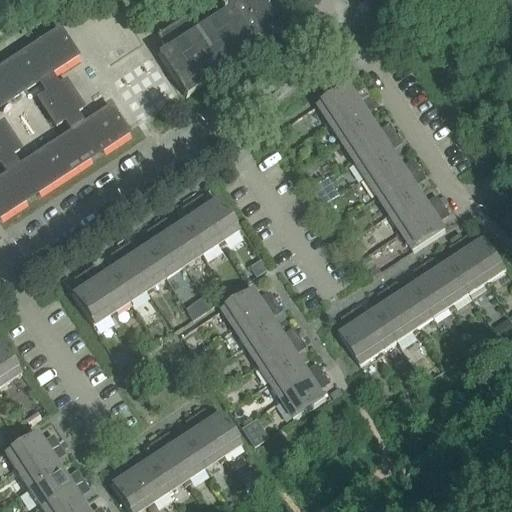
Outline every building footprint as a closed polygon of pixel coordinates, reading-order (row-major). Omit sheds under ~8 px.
[(283,33),(262,1),(261,0),(216,0),(157,38),(166,53),(158,58),(185,101),(258,54),(256,50),(283,33)] [(0,218),(127,136),(110,110),(82,128),(74,116),(82,111),(64,84),(57,89),(49,77),(77,59),(60,32),(0,70),(0,165),(7,176),(0,180),(0,218)] [(328,130),(371,102),(366,95),(356,101),(349,90),(316,111),(328,130)] [(340,148),(373,127),(365,115),(375,109),(371,102),(328,130),(340,148)] [(352,167),(395,139),(390,131),(379,138),(373,127),(340,148),(352,167)] [(363,185),(396,164),(388,152),(398,145),(395,139),(352,167),(363,185)] [(375,203),(417,175),(412,168),(402,174),(396,164),(363,185),(375,203)] [(386,221),(419,200),(411,188),(421,182),(417,175),(375,203),(386,221)] [(312,193),(323,211),(331,206),(319,188),(312,193)] [(398,239),(440,211),(436,204),(426,211),(419,200),(386,221),(398,239)] [(238,236),(217,204),(205,212),(198,201),(192,206),(220,248),(238,236)] [(202,260),(220,248),(192,206),(184,210),(191,221),(181,228),(202,260)] [(410,258),(443,237),(434,225),(445,218),(440,211),(398,239),(410,258)] [(202,260),(181,228),(169,235),(162,225),(156,229),(184,271),(202,260)] [(165,284),(184,271),(156,229),(149,234),(155,244),(144,252),(165,284)] [(506,276),(485,244),(473,251),(466,241),(460,245),(488,288),(506,276)] [(360,245),(354,249),(361,259),(367,255),(360,245)] [(470,300),(488,288),(460,245),(453,250),(459,260),(448,268),(470,300)] [(165,284),(144,252),(133,259),(126,249),(119,253),(148,295),(165,284)] [(130,307),(148,295),(119,253),(112,258),(119,268),(108,275),(130,307)] [(370,260),(362,265),(366,272),(374,267),(370,260)] [(260,263),(257,265),(249,270),(257,281),(264,276),(267,274),(260,263)] [(470,300),(448,268),(437,275),(430,265),(424,269),(452,311),(470,300)] [(433,324),(452,311),(424,269),(417,274),(423,284),(412,291),(433,324)] [(130,307),(108,275),(96,283),(89,272),(83,277),(111,319),(130,307)] [(92,332),(111,319),(83,277),(76,281),(83,292),(71,300),(92,332)] [(246,278),(242,280),(247,288),(251,286),(246,278)] [(433,324),(412,291),(401,299),(394,288),(388,292),(416,335),(433,324)] [(397,348),(416,335),(388,292),(381,297),(387,308),(375,316),(397,348)] [(234,334),(278,306),(273,299),(262,306),(255,295),(222,316),(234,334)] [(184,311),(193,324),(210,313),(202,300),(184,311)] [(246,352),(278,331),(271,320),(282,313),(278,306),(234,334),(246,352)] [(397,348),(375,316),(365,323),(358,312),(351,317),(379,359),(397,348)] [(360,372),(379,359),(351,317),(344,321),(351,332),(339,340),(360,372)] [(499,345),(507,340),(499,329),(492,334),(496,340),(499,345)] [(258,370),(301,342),(296,335),(286,342),(278,331),(246,352),(258,370)] [(471,341),(475,348),(483,343),(479,336),(471,341)] [(270,388),(302,367),(295,356),(305,349),(301,342),(258,370),(270,388)] [(20,380),(0,349),(0,390),(1,392),(20,380)] [(112,362),(119,372),(119,373),(132,364),(125,353),(112,362)] [(282,406),(325,378),(320,371),(309,378),(302,367),(270,388),(282,406)] [(208,377),(212,384),(220,378),(216,372),(208,377)] [(294,425),(326,403),(318,392),(329,385),(325,378),(282,406),(294,425)] [(240,451),(219,418),(208,426),(201,416),(195,420),(224,462),(240,451)] [(25,425),(29,432),(41,424),(37,417),(25,425)] [(205,474),(224,462),(195,420),(188,424),(194,435),(183,442),(205,474)] [(254,425),(241,433),(254,451),(266,443),(254,425)] [(15,477),(58,450),(54,443),(43,449),(35,438),(3,459),(15,477)] [(205,474),(183,442),(171,450),(164,440),(157,444),(186,486),(205,474)] [(168,498),(186,486),(157,444),(151,448),(158,459),(146,466),(168,498)] [(27,495),(60,474),(53,463),(62,456),(58,450),(15,477),(27,495)] [(168,498),(146,466),(135,474),(128,463),(122,467),(152,511),(157,511),(154,507),(168,498)] [(146,511),(152,511),(122,467),(115,472),(122,483),(110,490),(123,511),(146,511),(147,511),(146,511)] [(37,511),(41,511),(82,486),(77,479),(67,485),(60,474),(27,495),(37,511)] [(80,511),(84,510),(76,499),(86,492),(82,486),(41,511),(80,511)]
